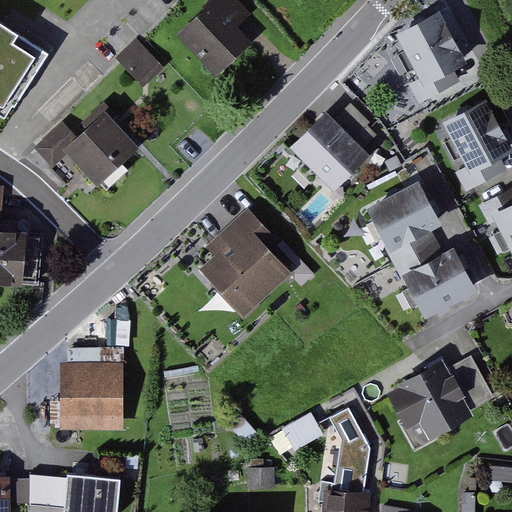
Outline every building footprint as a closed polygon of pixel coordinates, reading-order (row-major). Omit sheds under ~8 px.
[(256,12),(244,0),(212,0),(209,3),(212,7),(184,32),(222,74),(258,41),(243,24),(256,12)] [(471,69),(442,15),(405,34),(433,89),(471,69)] [(48,51),(0,19),(0,109),(7,114),(48,51)] [(146,42),(122,57),(139,81),(162,66),(146,42)] [(339,119),(332,112),(298,146),(340,188),(374,153),(368,147),(384,130),(356,102),(339,119)] [(511,155),(511,148),(486,103),(455,120),(484,171),(511,155)] [(141,148),(108,111),(63,151),(96,188),(141,148)] [(445,219),(423,180),(377,206),(399,246),(445,219)] [(9,182),(0,181),(0,279),(40,280),(41,224),(8,224),(9,182)] [(511,207),(502,212),(511,231),(511,207)] [(301,269),(248,214),(204,257),(257,312),(301,269)] [(490,224),(510,263),(511,262),(511,246),(499,220),(490,224)] [(482,288),(461,248),(411,275),(432,314),(482,288)] [(503,400),(477,355),(455,368),(449,357),(403,384),(436,440),(503,400)] [(129,357),(64,357),(64,426),(129,426),(129,357)] [(278,425),(288,448),(324,432),(314,409),(278,425)] [(120,511),(119,471),(53,472),(53,511),(120,511)] [(14,511),(13,476),(0,476),(0,511),(14,511)] [(370,511),(372,490),(335,488),(334,511),(370,511)]
